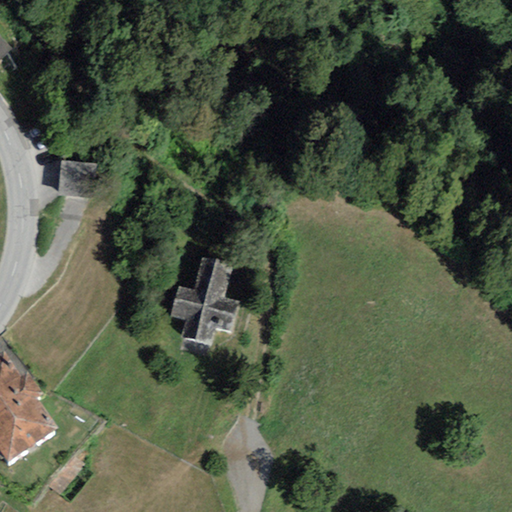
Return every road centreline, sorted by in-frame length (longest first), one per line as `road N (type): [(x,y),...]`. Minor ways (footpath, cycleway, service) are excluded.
road 1 (track): [(252,422),(269,256),(234,212),(152,160),(0,7)]
road 2 (tertiary): [(0,306),(22,239),(22,192),(0,126)]
